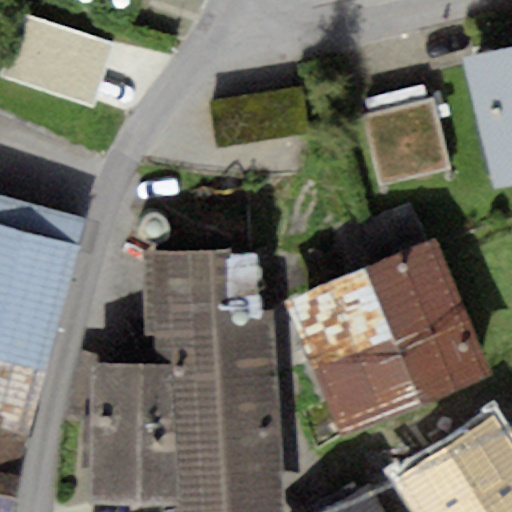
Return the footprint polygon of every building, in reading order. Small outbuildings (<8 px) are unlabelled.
[(97,107),(120,38),(32,10),(9,78),(97,107)] [(511,45),(466,58),(503,191),(511,188),(511,45)] [(388,185),(458,166),(434,83),(365,103),(388,185)] [(218,92),(221,141),(313,135),(310,86),(218,92)] [(0,408),(39,418),(84,241),(0,220),(0,408)] [(296,298),(354,435),(500,374),(442,236),(296,298)] [(293,511),(280,245),(152,252),(158,362),(100,365),(106,498),(191,494),(191,511),(293,511)] [(511,511),(511,426),(506,416),(407,479),(428,511),(511,511)] [(0,511),(15,511),(29,427),(0,421),(0,511)] [(332,511),(396,511),(381,483),(332,511)]
